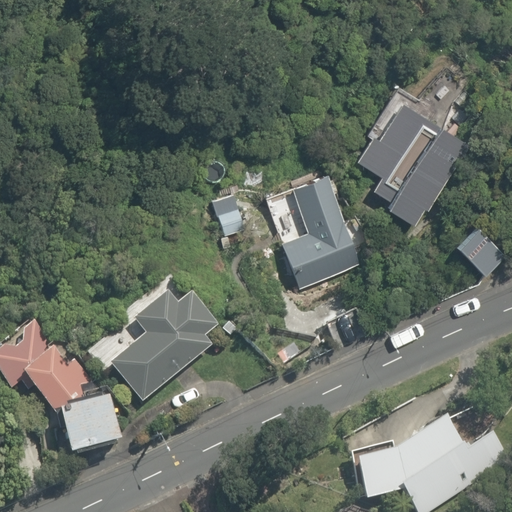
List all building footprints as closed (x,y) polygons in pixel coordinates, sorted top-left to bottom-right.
[(393,203),(427,131),(382,110),(365,146),(352,140),(342,161),(375,176),(368,191),(393,203)] [(511,187),(511,111),(487,120),(511,188),(511,187)] [(356,264),(312,171),(288,183),(313,235),(285,248),(305,289),(356,264)] [(117,404),(193,344),(186,334),(197,325),(174,296),(156,310),(146,298),(120,319),(131,333),(89,367),(117,404)] [(28,411),(25,412),(37,456),(96,440),(83,396),(67,400),(56,389),(70,376),(17,322),(0,337),(0,384),(1,383),(28,411)] [(453,442),(439,412),(341,457),(359,496),(394,480),(408,511),(491,472),(473,433),(453,442)]
